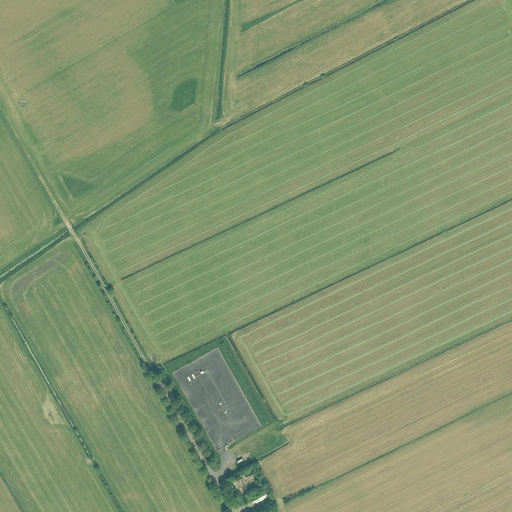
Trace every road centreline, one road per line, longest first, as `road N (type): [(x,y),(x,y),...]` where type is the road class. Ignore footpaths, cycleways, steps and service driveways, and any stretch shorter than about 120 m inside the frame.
road 1 (track): [(157,380),(0,103)]
road 2 (unclassified): [(231,511),(157,380)]
